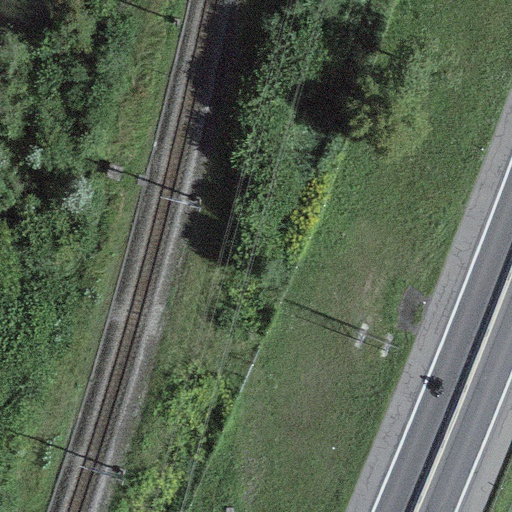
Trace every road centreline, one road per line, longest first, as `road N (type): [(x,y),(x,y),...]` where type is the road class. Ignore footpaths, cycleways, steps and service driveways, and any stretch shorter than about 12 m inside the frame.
road 1 (trunk): [(511,213),(393,511)]
road 2 (trunk): [(435,511),(511,329)]
